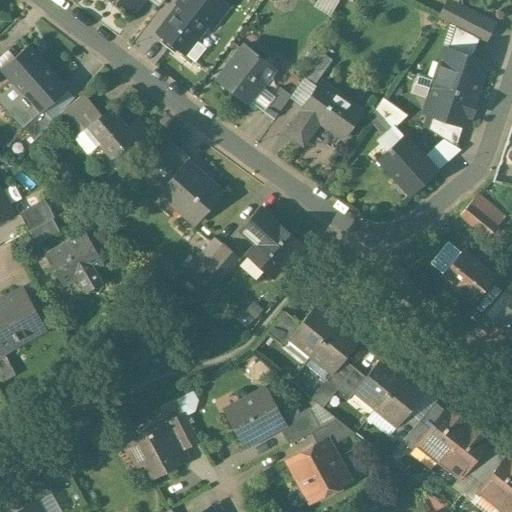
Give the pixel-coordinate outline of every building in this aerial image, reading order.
[(116,0),(132,12),(141,0),(116,0)] [(183,0),(158,34),(185,55),(195,63),(206,49),(195,40),(208,24),(213,28),(229,7),(219,0),(183,0)] [(494,23),(462,7),(453,25),(479,38),(485,41),(494,23)] [(479,38),(455,26),(447,50),(473,58),(479,38)] [(67,89),(28,45),(2,69),(24,94),(6,109),(23,128),(43,110),(67,89)] [(244,45),(218,80),(247,103),(274,68),(244,45)] [(447,50),(446,49),(440,66),(447,68),(442,83),(436,81),(426,112),(433,114),(463,124),(465,125),(469,114),(471,115),(476,100),(474,100),(486,62),(473,58),(447,50)] [(322,52),(304,77),(315,84),(332,60),(322,52)] [(362,111),(321,82),(285,132),(303,145),(320,121),(343,137),(362,111)] [(405,115),(382,98),(375,109),(392,128),(405,115)] [(110,108),(87,127),(100,142),(112,157),(130,142),(144,130),(136,119),(126,127),(110,108)] [(43,110),(23,128),(34,141),(53,121),(43,110)] [(463,124),(433,114),(428,129),(456,146),(463,124)] [(87,127),(78,134),(78,135),(75,138),(88,153),(100,142),(87,127)] [(144,130),(130,142),(138,151),(152,139),(144,130)] [(437,171),(405,135),(379,158),(410,195),(437,171)] [(171,141),(154,161),(172,177),(187,161),(188,162),(191,158),(171,141)] [(130,142),(112,157),(120,166),(138,151),(130,142)] [(43,154),(34,157),(40,172),(48,168),(43,154)] [(172,177),(160,192),(195,223),(222,192),(188,162),(187,161),(172,177)] [(0,218),(12,212),(0,190),(0,218)] [(505,217),(477,196),(460,215),(488,238),(505,217)] [(45,199),(19,212),(30,231),(52,218),(55,217),(45,199)] [(263,236),(247,254),(248,255),(243,267),(253,276),(264,269),(272,277),(301,244),(263,210),(250,225),(263,236)] [(52,218),(30,231),(36,243),(59,231),(52,218)] [(84,231),(75,236),(80,244),(89,238),(84,231)] [(75,236),(45,254),(63,285),(79,276),(93,268),(103,262),(89,238),(80,244),(75,236)] [(224,244),(205,267),(220,280),(239,257),(224,244)] [(496,276),(463,249),(440,276),(473,303),(496,276)] [(93,268),(79,276),(87,290),(101,282),(93,268)] [(23,289),(0,301),(0,349),(1,352),(3,351),(44,328),(23,289)] [(511,300),(495,321),(497,323),(499,320),(508,328),(506,330),(508,332),(509,331),(511,333),(511,300)] [(359,338),(318,305),(319,303),(318,302),(301,323),(288,339),(289,340),(291,337),(332,371),(330,374),(332,375),(344,359),(361,338),(360,337),(359,338)] [(285,311),(267,332),(284,346),(289,340),(288,339),(301,323),(285,311)] [(424,391),(383,357),(384,356),(383,355),(365,376),(354,390),(355,390),(397,425),(398,425),(410,411),(426,391),(425,390),(424,391)] [(344,359),(332,375),(330,374),(325,380),(337,389),(355,368),(344,359)] [(355,368),(337,389),(349,398),(355,390),(354,390),(365,376),(355,368)] [(266,389),(226,411),(244,444),(278,426),(284,422),(284,421),(266,389)] [(429,429),(418,442),(419,443),(461,476),(467,468),(488,443),(490,440),(448,406),(429,429)] [(309,407),(284,421),(284,422),(278,426),(288,444),(309,433),(310,433),(320,427),(309,407)] [(410,411),(398,425),(397,425),(391,433),(401,442),(420,419),(410,411)] [(198,440),(184,413),(170,421),(184,447),(198,440)] [(320,427),(310,433),(318,444),(327,439),(330,446),(354,432),(337,418),(320,427)] [(429,429),(420,421),(420,420),(420,419),(401,442),(413,450),(419,443),(418,442),(429,429)] [(170,421),(133,441),(153,477),(182,461),(177,452),(184,447),(170,421)] [(318,444),(288,460),(310,501),(349,480),(330,446),(327,439),(318,444)] [(488,443),(467,468),(476,476),(497,450),(488,443)] [(497,450),(476,476),(485,483),(506,458),(497,450)] [(511,511),(511,457),(509,455),(506,458),(485,483),(479,491),(506,511),(511,511)] [(49,474),(27,488),(35,502),(36,503),(58,491),(49,474)] [(35,502),(16,511),(40,511),(36,503),(35,502)]
